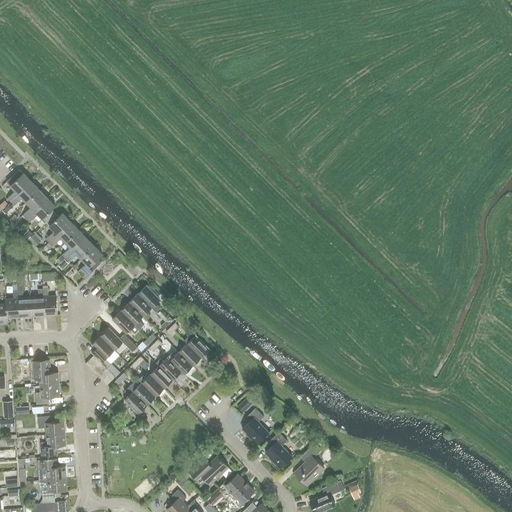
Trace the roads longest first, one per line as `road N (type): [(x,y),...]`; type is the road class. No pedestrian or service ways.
road 1 (residential): [(86,502),(72,350),(54,338),(0,341)]
road 2 (residential): [(291,511),(282,492),(210,419),(225,404)]
